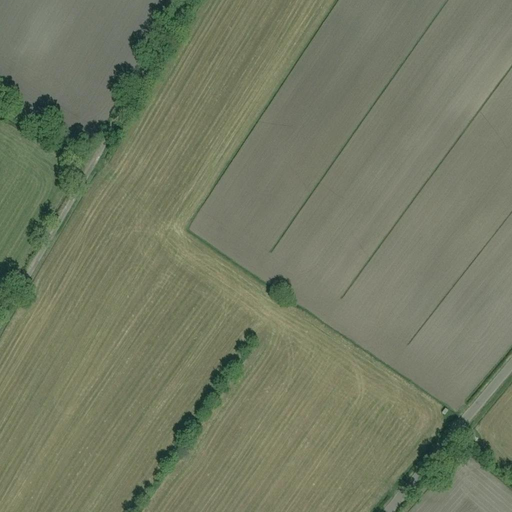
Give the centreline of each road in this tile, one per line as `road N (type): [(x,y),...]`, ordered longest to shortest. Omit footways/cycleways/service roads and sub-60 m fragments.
road 1 (track): [(188,0),(0,323)]
road 2 (unclassified): [(389,511),(511,367)]
